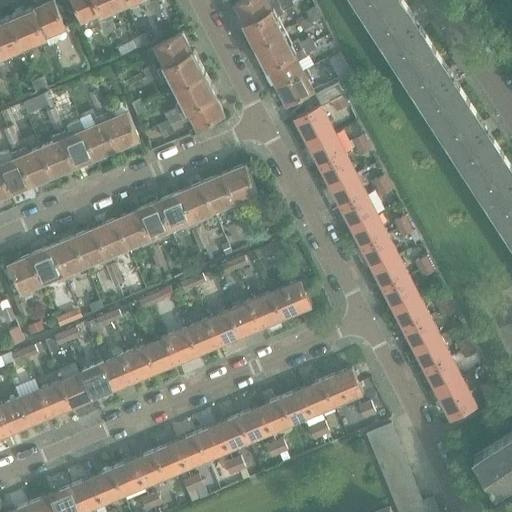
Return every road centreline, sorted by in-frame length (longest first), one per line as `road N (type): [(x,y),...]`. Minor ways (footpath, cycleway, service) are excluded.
road 1 (residential): [(0,475),(366,320)]
road 2 (residential): [(262,124),(0,235)]
road 3 (residential): [(366,320),(262,124)]
road 4 (residential): [(459,511),(366,320)]
road 5 (residential): [(262,124),(197,0)]
road 6 (residential): [(511,103),(447,0)]
